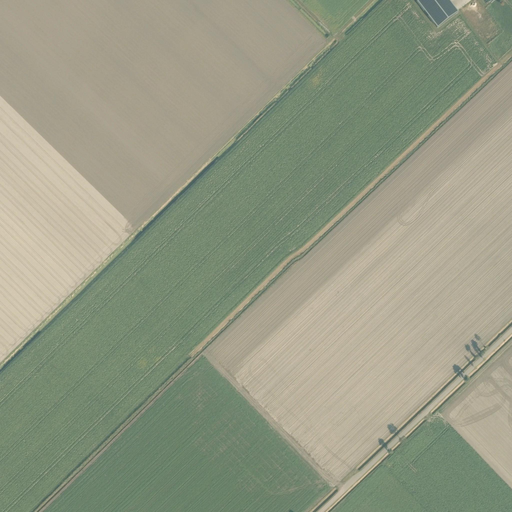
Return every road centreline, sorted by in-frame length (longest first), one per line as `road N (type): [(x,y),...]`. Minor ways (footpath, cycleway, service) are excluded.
road 1 (track): [(511,53),(183,365)]
road 2 (unclassified): [(319,511),(511,329)]
